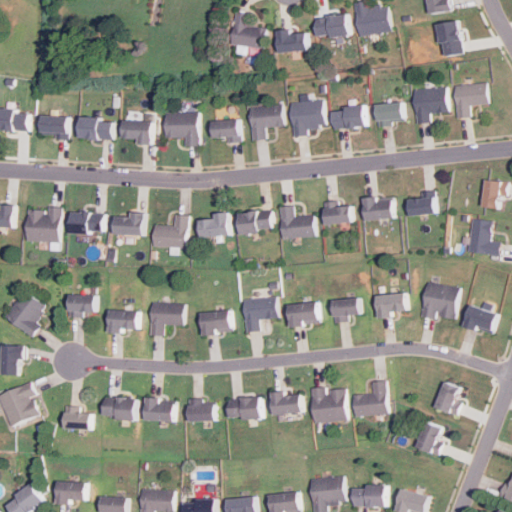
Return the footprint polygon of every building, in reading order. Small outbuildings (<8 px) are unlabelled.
[(452,11),(450,0),(429,0),(432,14),(452,11)] [(361,35),(394,30),(390,2),(370,6),(370,1),(356,3),(361,35)] [(266,49),(269,27),(250,24),(252,14),(238,11),(233,44),(266,49)] [(320,39),(353,34),(350,13),(317,18),(320,39)] [(448,58),(468,50),(457,19),(437,27),(448,58)] [(279,33),(281,53),(312,49),(310,30),(279,33)] [(472,104),(492,103),(490,82),(457,85),(460,116),(473,115),(472,104)] [(451,111),(450,86),(416,88),(418,121),(433,121),(433,112),(451,111)] [(294,100),(295,134),(310,134),(310,126),(328,126),(327,100),(294,100)] [(380,124),(408,121),(406,100),(378,103),(380,124)] [(253,106),(255,138),(268,137),(268,126),(287,125),(286,104),(253,106)] [(334,108),(336,128),(370,124),(367,104),(334,108)] [(0,127),(31,130),(33,110),(0,107),(0,127)] [(202,111),(168,111),(168,135),(187,135),(187,145),(202,145),(202,111)] [(72,115),(43,114),(42,134),(70,136),(72,115)] [(80,136),(115,138),(117,118),(82,115),(80,136)] [(213,120),(214,138),(230,136),(231,140),(244,139),(242,118),(213,120)] [(124,137),(139,137),(139,142),(156,142),(156,119),(124,119),(124,137)] [(508,181),(487,179),(485,205),(506,207),(508,181)] [(409,194),(411,214),(439,212),(438,193),(409,194)] [(364,199),(367,219),(398,215),(396,195),(364,199)] [(328,223),(356,220),(354,199),(325,202),(328,223)] [(317,214),(297,215),(296,204),(283,205),(285,237),(319,235),(317,214)] [(0,205),(0,226),(17,226),(17,205),(0,205)] [(29,240),(63,241),(64,207),(30,207),(29,240)] [(241,231),(277,229),(276,209),(240,211),(241,231)] [(106,232),(106,211),(72,211),(72,232),(106,232)] [(116,232),(147,234),(148,212),(132,211),(132,214),(117,214),(116,232)] [(216,217),(202,217),(202,234),(233,234),(233,211),(216,211),(216,217)] [(191,214),(177,214),(177,225),(157,224),(156,245),(190,246),(191,214)] [(504,241),(493,240),(495,220),(475,218),(471,251),(503,254),(504,241)] [(457,320),(462,286),(430,281),(424,314),(457,320)] [(51,306),(27,289),(8,317),(32,334),(51,306)] [(410,310),(410,292),(379,292),(379,315),(394,315),(394,310),(410,310)] [(100,313),(100,294),(71,294),(71,313),(100,313)] [(262,329),(262,317),(280,317),(280,296),(247,297),(248,330),(262,329)] [(363,313),(363,297),(336,297),(336,318),(351,318),(351,313),(363,313)] [(166,334),(166,323),(186,324),(187,302),(154,301),(152,334),(166,334)] [(322,323),(322,301),(291,302),(291,323),(322,323)] [(501,313),(472,303),(465,323),(495,334),(501,313)] [(142,330),(142,310),(111,309),(110,329),(142,330)] [(235,331),(235,310),(203,310),(203,331),(235,331)] [(4,373),(27,373),(27,344),(4,344),(4,373)] [(391,413),(389,379),(375,380),(375,393),(357,393),(358,414),(391,413)] [(464,399),(459,398),(463,387),(447,381),(437,406),(459,414),(464,399)] [(12,424),(44,414),(33,382),(2,393),(12,424)] [(348,387),(328,389),(328,386),(315,387),(317,421),(351,418),(348,387)] [(274,412),(306,411),(306,391),(274,392),(274,412)] [(139,397),(107,396),(106,416),(138,418),(139,397)] [(230,396),(230,417),(265,417),(265,397),(230,396)] [(179,420),(179,402),(162,402),(162,397),(147,397),(147,420),(179,420)] [(206,398),(191,398),(191,419),(219,419),(219,402),(206,402),(206,398)] [(84,405),(67,405),(67,428),(95,428),(95,410),(84,410),(84,405)] [(438,454),(450,430),(431,420),(419,444),(438,454)] [(330,511),(330,503),(348,503),(347,476),(315,477),(315,511),(330,511)] [(59,502),(90,502),(90,481),(59,481),(59,502)] [(7,503),(13,511),(30,511),(47,499),(34,482),(7,503)] [(511,483),(508,482),(503,496),(511,498),(511,483)] [(355,505),(390,505),(390,484),(355,484),(355,505)] [(177,511),(177,488),(144,488),(144,511),(156,511),(177,511)] [(428,511),(433,495),(404,488),(398,508),(412,511),(428,511)] [(303,511),(303,491),(271,493),(271,511),(303,511)] [(130,511),(130,496),(103,495),(102,511),(130,511)] [(252,511),(260,511),(258,495),(227,498),(228,511),(252,511)] [(219,511),(219,497),(185,498),(185,511),(219,511)]
